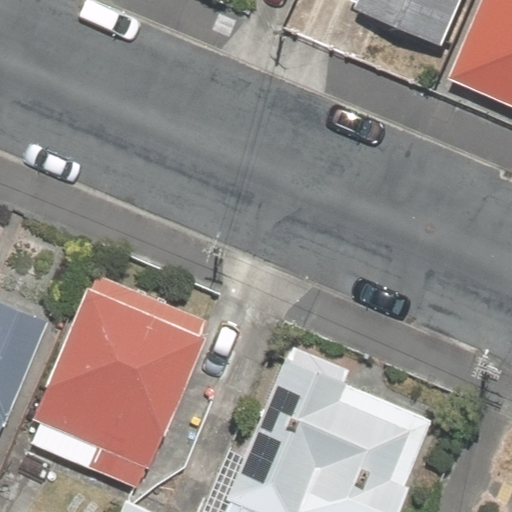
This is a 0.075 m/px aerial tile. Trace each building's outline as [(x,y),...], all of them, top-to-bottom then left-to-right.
[(359,0),(351,20),(454,61),(477,0),(359,0)] [(511,0),(477,0),(454,61),(443,89),(511,116),(511,0)] [(203,332),(90,287),(28,441),(141,487),(203,332)] [(0,432),(46,319),(0,300),(0,432)] [(389,511),(429,416),(291,360),(229,511),(389,511)] [(154,511),(128,501),(124,511),(154,511)]
